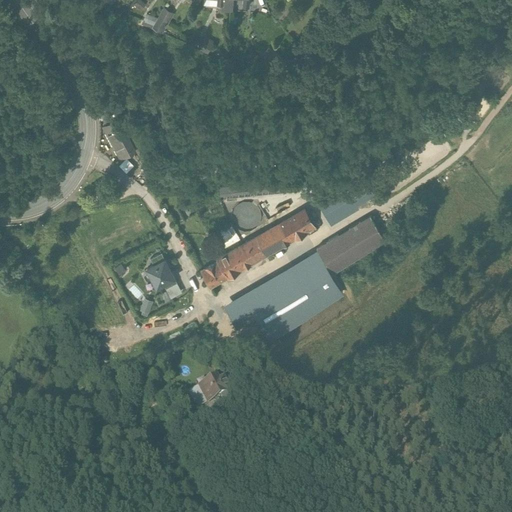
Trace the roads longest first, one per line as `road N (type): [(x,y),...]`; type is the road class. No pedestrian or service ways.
road 1 (unclassified): [(138,187),(164,219),(244,367)]
road 2 (track): [(244,367),(346,511)]
road 3 (track): [(511,119),(470,169),(380,215)]
road 4 (secondary): [(85,140),(82,101),(18,0)]
